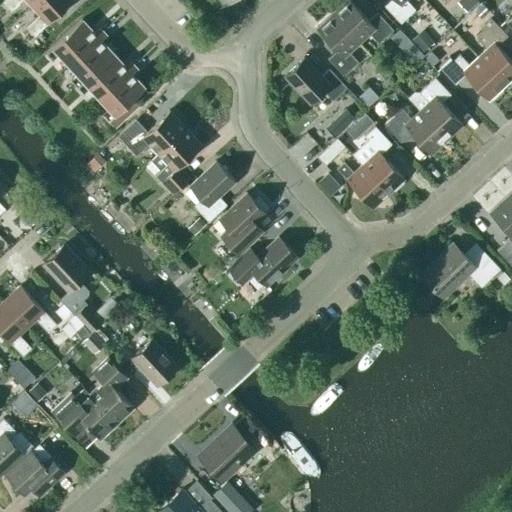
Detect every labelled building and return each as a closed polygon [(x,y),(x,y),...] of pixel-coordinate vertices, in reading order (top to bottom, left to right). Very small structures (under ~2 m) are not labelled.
[(26,0),(31,5),(36,0),(0,0),(0,2),(2,1),(10,10),(20,0),(26,0)] [(26,26),(34,35),(71,0),(36,0),(31,5),(39,14),(26,26)] [(344,0),(331,13),(359,42),(369,33),(378,43),(393,29),(377,11),(368,20),(349,0),(344,0)] [(389,0),(384,5),(400,22),(415,9),(406,0),(389,0)] [(477,0),(458,0),(457,1),(466,11),(477,0)] [(349,51),(359,42),(331,13),(315,27),(336,49),(327,58),(343,75),(358,61),(349,51)] [(486,48),(477,56),(504,84),(511,76),(511,61),(496,44),(506,35),(490,17),(479,27),(483,31),(476,37),(486,48)] [(70,79),(77,86),(113,52),(101,39),(106,35),(99,27),(94,32),(81,18),(45,52),(52,59),(59,53),(77,73),(70,79)] [(435,41),(423,29),(411,40),(423,52),(435,41)] [(403,52),(405,53),(411,60),(414,62),(423,53),(413,43),(403,52)] [(438,59),(431,52),(431,51),(430,51),(424,57),(432,65),(438,59)] [(124,65),(113,52),(77,86),(83,93),(90,86),(108,107),(101,113),(114,126),(139,103),(133,97),(144,86),(132,73),(137,68),(130,61),(124,65)] [(488,99),(504,84),(477,56),(469,64),(459,53),(452,59),(449,56),(438,66),(454,83),(465,74),(488,99)] [(320,75),(303,57),(284,74),(310,102),(323,90),(332,100),(346,87),(329,68),(320,75)] [(420,109),(419,110),(446,138),(461,123),(441,102),(450,93),(434,76),(419,91),(414,90),(407,96),(420,109)] [(378,95),(370,87),(358,97),(365,106),(378,95)] [(345,107),(338,114),(339,115),(348,124),(354,118),(355,117),(345,107)] [(430,153),(446,138),(419,110),(411,117),(401,107),(383,123),(400,141),(410,131),(430,153)] [(157,152),(185,126),(169,109),(146,130),(135,118),(117,134),(136,154),(148,142),(157,152)] [(361,163),(388,192),(404,177),(380,152),(391,143),(375,125),(363,135),(367,139),(352,153),(362,163),(361,163)] [(201,144),(185,126),(157,152),(158,153),(150,160),(159,169),(154,173),(172,193),(189,177),(178,165),(201,144)] [(324,164),(344,145),(336,136),(316,155),(324,164)] [(104,160),(99,155),(97,153),(94,155),(91,158),(85,164),(92,171),(104,160)] [(218,195),(234,180),(216,160),(189,185),(201,198),(193,205),(208,221),(226,204),(218,195)] [(372,207),(388,192),(361,163),(353,171),(343,161),(336,167),(346,178),(345,178),(372,207)] [(223,237),(238,253),(256,236),(248,227),(264,212),(263,210),(267,206),(257,196),(253,200),(245,192),(219,217),(231,230),(223,237)] [(511,193),(491,213),(511,235),(511,193)] [(15,206),(5,217),(19,232),(30,221),(15,206)] [(203,225),(196,218),(187,227),(194,234),(203,225)] [(265,283),(295,255),(278,236),(257,256),(249,247),(228,267),(242,282),(254,271),(265,283)] [(511,241),(508,238),(503,242),(495,249),(511,268),(511,241)] [(476,243),(464,255),(453,243),(421,273),(442,295),(466,271),(480,286),(499,268),(476,243)] [(62,244),(43,262),(68,289),(59,298),(74,314),(75,313),(91,331),(92,329),(100,322),(111,312),(103,304),(92,314),(84,306),(87,303),(83,299),(88,294),(88,289),(79,279),(88,271),(62,244)] [(496,277),(499,279),(503,283),(509,277),(502,270),(496,277)] [(3,300),(27,326),(35,318),(47,331),(56,323),(44,310),(20,284),(3,300)] [(19,333),(27,326),(3,300),(0,302),(0,331),(10,342),(22,355),(31,346),(19,333)] [(63,302),(55,310),(63,319),(71,311),(63,302)] [(74,314),(61,326),(70,336),(73,333),(81,341),(81,340),(90,331),(74,314)] [(90,331),(81,340),(93,353),(104,342),(92,329),(91,331),(90,331)] [(150,338),(135,352),(125,341),(121,345),(131,356),(156,383),(176,365),(150,338)] [(104,377),(88,393),(116,422),(133,406),(115,386),(126,375),(107,355),(94,367),(104,377)] [(26,387),(35,378),(17,359),(8,368),(26,387)] [(36,401),(38,398),(47,391),(38,381),(27,391),(36,401)] [(70,391),(50,409),(75,435),(86,424),(99,438),(116,422),(88,393),(83,387),(74,395),(70,391)] [(0,471),(12,460),(21,451),(10,439),(17,432),(3,417),(0,419),(0,471)] [(223,477),(253,449),(229,424),(199,453),(223,477)] [(5,473),(23,492),(28,487),(37,495),(63,470),(49,455),(42,462),(31,450),(5,473)] [(246,511),(252,507),(226,480),(214,491),(211,494),(222,505),(228,511),(246,511)] [(180,488),(154,511),(222,511),(210,498),(199,508),(180,488)]
